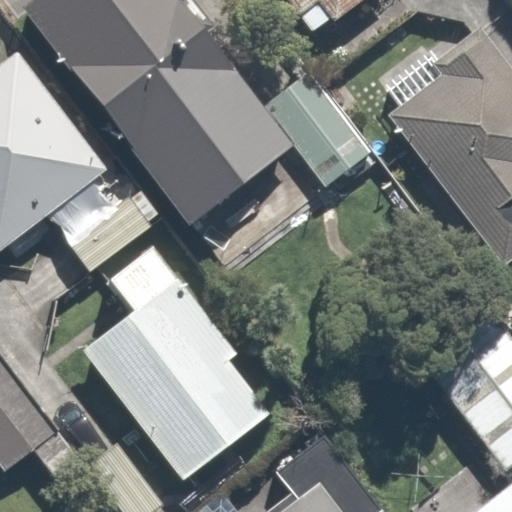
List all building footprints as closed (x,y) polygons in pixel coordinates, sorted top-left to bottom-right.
[(182,0),(56,0),(36,15),(131,141),(162,117),(192,157),(254,110),(220,65),(227,60),(182,0)] [(287,0),(304,22),(333,0),(287,0)] [(413,76),(420,87),(381,115),(490,267),(511,251),(511,39),(503,27),(482,43),(474,32),(413,76)] [(10,40),(0,47),(0,232),(100,155),(10,40)] [(374,141),(308,62),(258,102),(324,182),(374,141)] [(273,402),(172,273),(70,352),(171,481),(273,402)] [(511,454),(511,336),(480,298),(412,354),(502,463),(511,454)] [(54,435),(0,356),(0,471),(0,472),(54,435)] [(346,511),(309,464),(247,511),(346,511)] [(511,511),(511,468),(510,465),(448,511),(511,511)]
